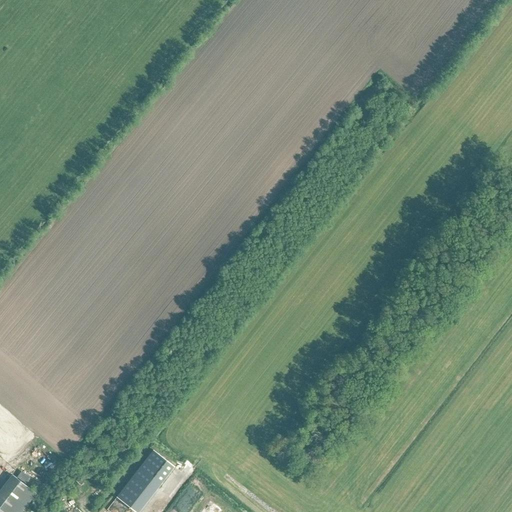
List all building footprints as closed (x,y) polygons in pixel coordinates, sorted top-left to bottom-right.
[(12,420),(2,438),(11,444),(22,426),(12,420)] [(160,486),(175,466),(154,450),(139,469),(155,482),(160,486)] [(85,472),(77,483),(81,486),(87,477),(98,485),(101,483),(89,474),(88,475),(85,472)] [(0,511),(21,511),(36,493),(11,474),(0,489),(0,511)] [(131,499),(126,498),(120,498),(115,499),(111,503),(108,508),(107,511),(138,511),(138,508),(135,503),(131,499)] [(211,501),(205,508),(210,511),(219,511),(222,509),(211,501)]
